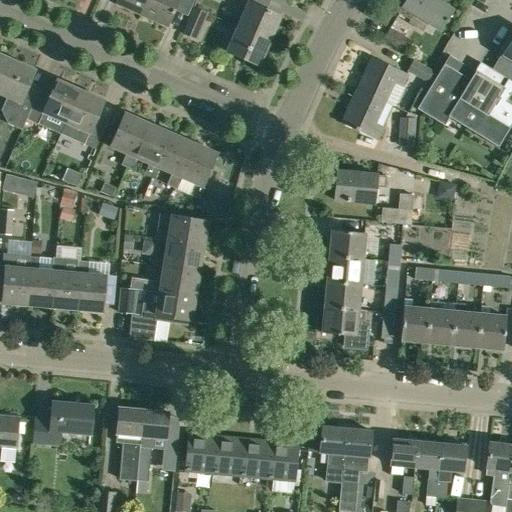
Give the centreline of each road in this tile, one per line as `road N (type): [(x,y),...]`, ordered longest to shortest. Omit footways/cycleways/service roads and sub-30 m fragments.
road 1 (residential): [(281,132),(0,3)]
road 2 (residential): [(511,399),(230,373)]
road 3 (residential): [(230,373),(240,279),(281,132)]
road 4 (residential): [(230,373),(0,351)]
road 5 (residential): [(281,132),(351,0)]
